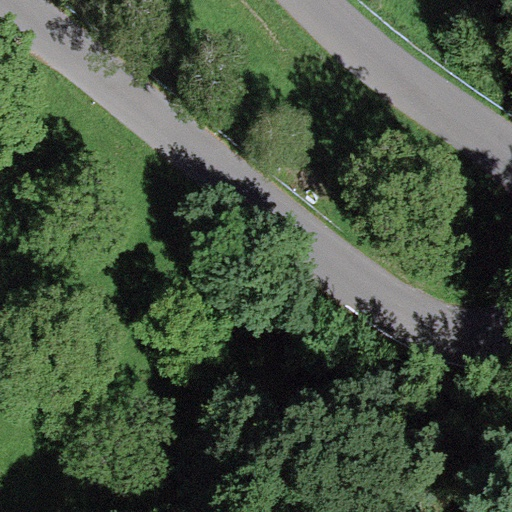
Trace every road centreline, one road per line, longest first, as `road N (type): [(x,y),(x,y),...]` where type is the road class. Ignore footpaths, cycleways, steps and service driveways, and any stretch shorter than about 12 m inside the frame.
road 1 (tertiary): [(511,330),(472,335),(384,301),(5,0)]
road 2 (tertiary): [(313,0),(390,70),(511,156)]
